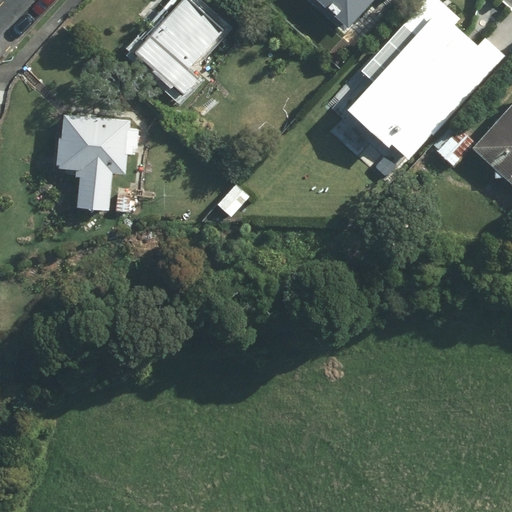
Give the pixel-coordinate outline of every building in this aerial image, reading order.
[(228,29),(195,0),(182,0),(139,50),(189,93),(204,75),(195,67),(228,29)] [(327,0),(354,23),(374,0),(327,0)] [(352,103),(413,158),(509,53),(488,34),(483,40),(462,21),(466,16),(448,0),(424,0),(362,67),(375,78),(352,103)] [(511,103),(475,143),(511,176),(511,103)] [(139,117),(68,110),(63,165),(82,171),(79,207),(116,211),(120,171),(134,172),(139,117)] [(255,195),(241,181),(221,203),(235,216),(255,195)]
